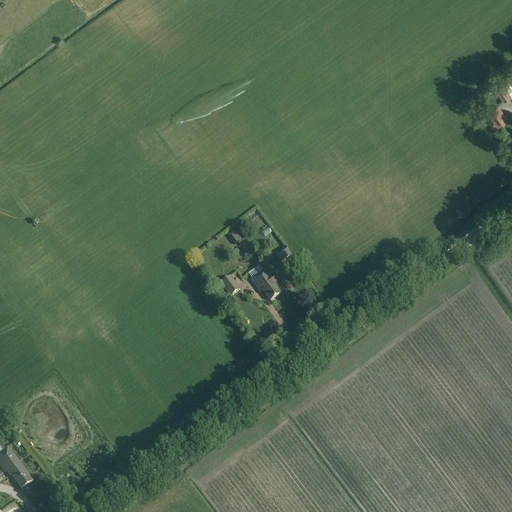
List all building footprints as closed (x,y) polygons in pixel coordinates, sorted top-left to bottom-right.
[(498,90),(505,100),(511,95),(511,79),(510,81),(511,81),(504,86),(498,90)] [(489,114),(499,127),(508,121),(503,114),(500,117),(490,104),(481,110),(486,117),(489,114)] [(291,255),(285,248),(276,255),(281,262),(291,255)] [(282,294),(278,287),(284,282),(276,272),(270,277),(266,272),(253,282),(261,292),(263,291),(271,302),(282,294)] [(240,291),(231,278),(222,284),(232,297),(240,291)] [(21,489),(33,481),(9,448),(0,454),(0,466),(5,473),(8,471),(21,489)]
